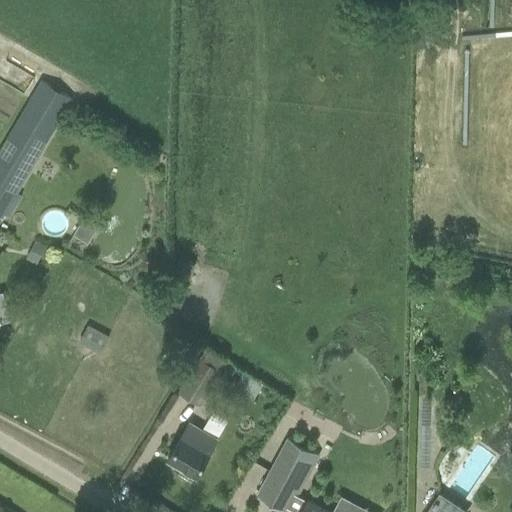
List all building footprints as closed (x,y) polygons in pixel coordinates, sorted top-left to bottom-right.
[(0,218),(2,216),(60,117),(66,106),(71,98),(41,80),(36,88),(29,99),(0,148),(0,218)] [(84,216),(74,233),(87,241),(97,224),(84,216)] [(34,241),(25,257),(36,263),(45,247),(34,241)] [(195,262),(179,256),(158,320),(174,325),(195,262)] [(231,262),(226,272),(255,284),(259,274),(231,262)] [(76,344),(101,350),(105,331),(81,325),(76,344)] [(206,333),(203,343),(225,350),(228,340),(206,333)] [(202,359),(199,357),(178,392),(199,404),(220,370),(218,368),(223,359),(208,349),(202,359)] [(240,373),(233,391),(253,399),(260,380),(240,373)] [(188,424),(178,441),(168,458),(184,468),(181,473),(190,479),(193,474),(195,474),(216,440),(188,424)] [(288,438),(257,496),(283,510),(285,507),(294,511),(328,511),(292,493),(314,452),(288,438)] [(438,492),(424,511),(466,511),(467,511),(438,492)]
